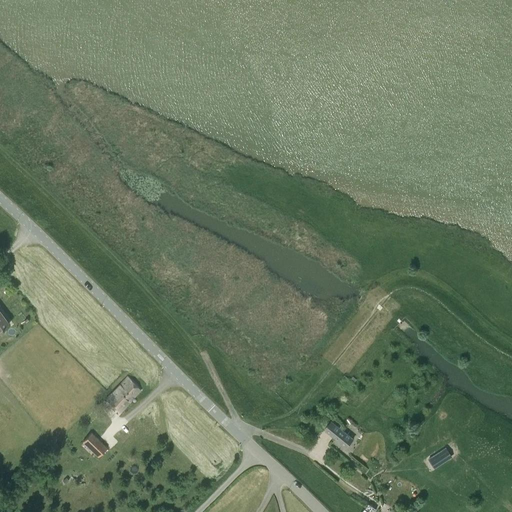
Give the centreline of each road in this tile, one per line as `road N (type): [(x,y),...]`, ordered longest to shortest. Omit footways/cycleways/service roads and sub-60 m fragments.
road 1 (tertiary): [(256,451),(0,198)]
road 2 (track): [(511,363),(429,299),(393,295),(293,413),(240,427)]
